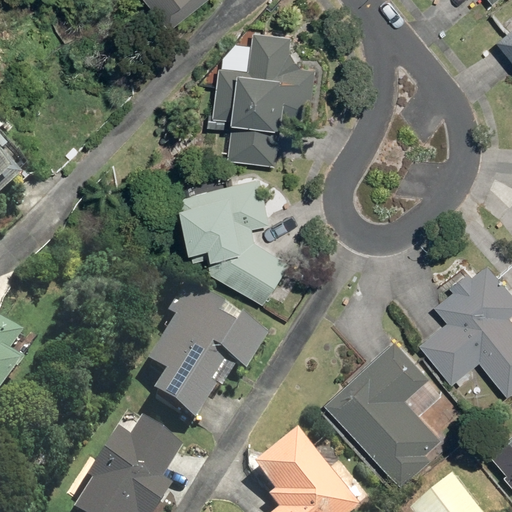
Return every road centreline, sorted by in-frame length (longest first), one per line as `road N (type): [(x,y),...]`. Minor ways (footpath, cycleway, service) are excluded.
road 1 (residential): [(387,30),(456,103),(465,142),(457,185),(431,218),(394,236),(363,233),(349,220),(341,190),(383,92)]
road 2 (unknown): [(354,259),(189,511)]
